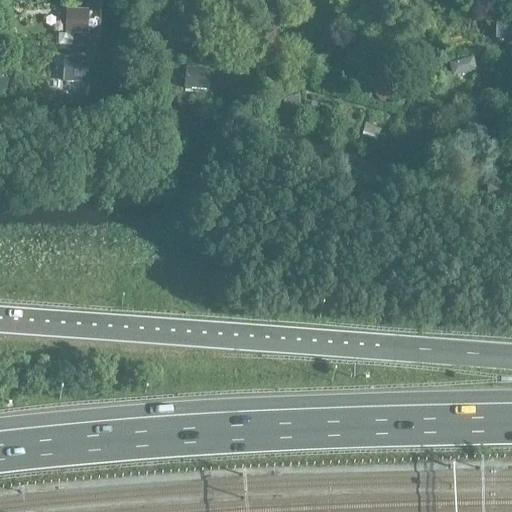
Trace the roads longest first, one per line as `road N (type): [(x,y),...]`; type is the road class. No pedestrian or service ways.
road 1 (motorway): [(511,357),(0,319)]
road 2 (motorway): [(511,424),(0,449)]
